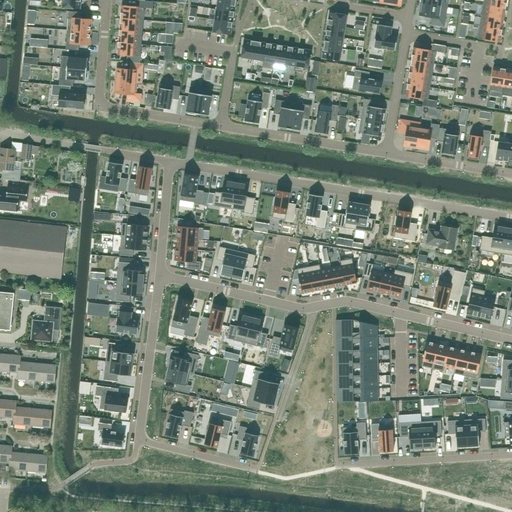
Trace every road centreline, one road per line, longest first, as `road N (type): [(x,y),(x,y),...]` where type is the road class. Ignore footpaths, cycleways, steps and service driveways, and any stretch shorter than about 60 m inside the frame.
road 1 (residential): [(511,218),(170,162)]
road 2 (residential): [(158,275),(137,440),(256,469)]
road 3 (residential): [(109,0),(104,105),(223,127)]
road 4 (residential): [(310,308),(347,301),(511,340)]
road 5 (residential): [(336,466),(511,455)]
road 6 (residential): [(170,162),(0,131)]
road 7 (residential): [(223,127),(386,153)]
road 8 (residential): [(158,275),(310,308)]
road 9 (residential): [(386,153),(511,173)]
road 10 (residential): [(406,32),(386,153)]
